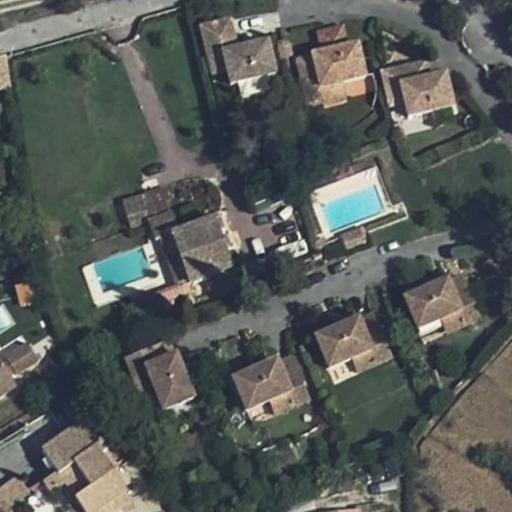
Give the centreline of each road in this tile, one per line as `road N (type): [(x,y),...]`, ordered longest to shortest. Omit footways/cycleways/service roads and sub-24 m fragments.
road 1 (unknown): [(117,9),(184,193)]
road 2 (residential): [(153,0),(0,42)]
